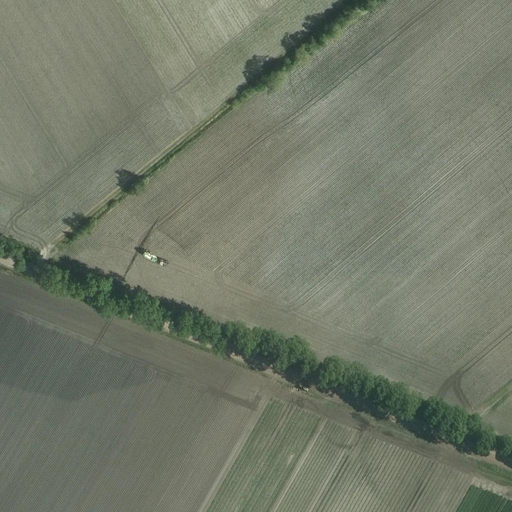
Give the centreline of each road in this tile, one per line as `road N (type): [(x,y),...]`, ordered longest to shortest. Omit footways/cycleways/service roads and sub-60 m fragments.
road 1 (track): [(0,261),(511,467)]
road 2 (track): [(23,271),(351,0)]
